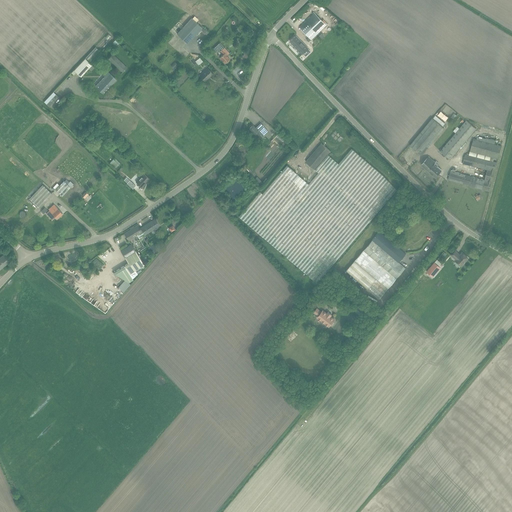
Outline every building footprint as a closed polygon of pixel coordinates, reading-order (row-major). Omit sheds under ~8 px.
[(313,14),(303,24),(299,28),(311,40),(326,25),(314,12),(312,13),(313,14)] [(202,28),(192,19),(178,35),(187,44),(202,28)] [(296,36),(290,41),(296,47),(302,42),(296,36)] [(113,52),(120,45),(116,42),(110,48),(113,52)] [(308,49),(302,42),(296,47),(302,54),(308,49)] [(226,55),(227,55),(222,49),(224,48),(220,43),(213,49),(219,54),(218,55),(225,63),(230,59),(226,55)] [(95,47),(71,73),(74,75),(76,72),(81,77),(92,65),(102,54),(95,47)] [(123,72),(127,68),(112,54),(108,59),(123,72)] [(200,75),(202,78),(205,81),(213,74),(207,68),(200,75)] [(105,69),(101,73),(104,77),(96,86),(103,93),(116,80),(105,69)] [(46,104),(49,107),(59,97),(56,94),(46,104)] [(432,118),(410,145),(422,155),(444,128),(432,118)] [(440,151),(450,160),(476,129),(466,120),(440,151)] [(249,129),(252,133),(254,135),(257,133),(261,138),(263,135),(268,131),(261,123),(260,123),(263,127),(259,130),(257,129),(253,125),(249,129)] [(494,158),(498,159),(501,146),(473,139),(469,156),(465,154),(463,164),(487,170),(484,180),(455,172),(456,170),(452,169),(452,170),(451,170),(451,171),(450,170),(448,180),(489,192),(497,163),(493,162),(494,158)] [(331,151),(321,143),(306,162),(315,170),(331,151)] [(309,185),(287,166),(262,194),(260,192),(238,218),(316,286),(397,191),(375,170),(352,149),(339,164),(331,158),(309,185)] [(421,165),(435,177),(441,170),(434,164),(435,162),(429,157),(421,165)] [(115,172),(120,167),(114,161),(110,166),(115,172)] [(136,182),(138,184),(142,187),(149,179),(144,174),(136,182)] [(130,180),(127,183),(133,189),(135,186),(130,180)] [(55,189),(62,196),(71,187),(63,181),(55,189)] [(29,198),(39,207),(52,193),(42,184),(29,198)] [(48,209),(57,219),(62,214),(54,204),(48,209)] [(155,219),(140,229),(138,225),(124,234),(127,238),(128,240),(136,235),(138,237),(139,237),(140,237),(141,237),(145,234),(159,226),(155,219)] [(380,232),(375,237),(346,271),(380,299),(408,266),(401,260),(406,254),(380,232)] [(121,251),(123,255),(128,263),(114,272),(129,283),(133,280),(129,274),(136,271),(144,265),(131,244),(121,251)] [(455,251),(452,255),(451,256),(456,260),(455,261),(462,266),(468,258),(462,253),(460,255),(455,251)] [(0,269),(11,260),(6,253),(0,257),(0,269)] [(436,260),(434,263),(427,272),(433,277),(440,268),(441,268),(438,266),(440,264),(436,260)] [(100,304),(104,307),(105,307),(109,310),(113,305),(103,297),(101,300),(102,301),(100,304)] [(356,304),(352,308),(361,316),(365,312),(356,304)] [(317,317),(329,326),(334,320),(330,316),(332,315),(328,312),(327,314),(323,311),(322,312),(317,308),(314,312),(319,316),(317,317)]
